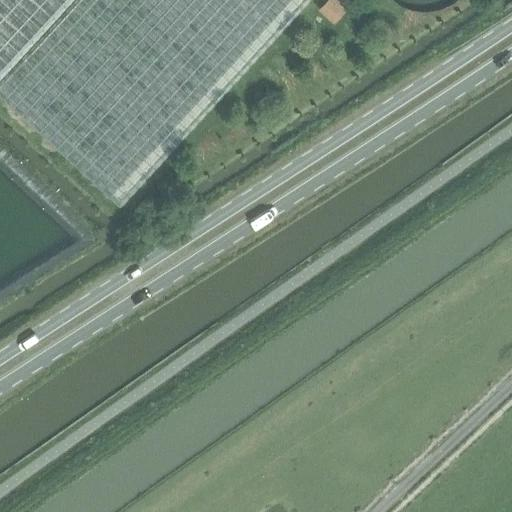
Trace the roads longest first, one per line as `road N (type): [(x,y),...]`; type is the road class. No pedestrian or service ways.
road 1 (primary): [(511,26),(0,359)]
road 2 (primary): [(0,387),(511,54)]
